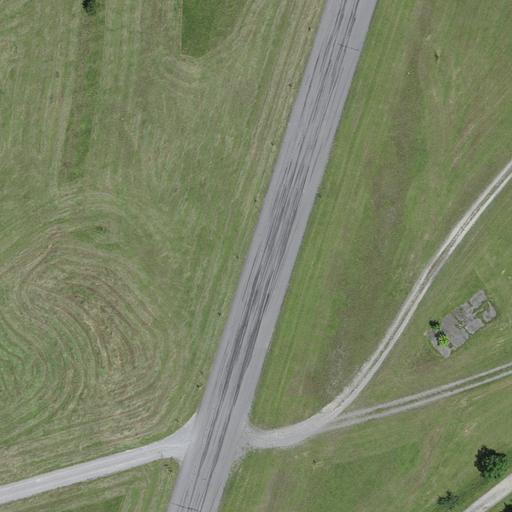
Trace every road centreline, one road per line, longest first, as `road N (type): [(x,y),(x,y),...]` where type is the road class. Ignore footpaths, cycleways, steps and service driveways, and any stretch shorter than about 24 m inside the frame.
road 1 (track): [(0,500),(312,425),(344,399),(511,172)]
road 2 (unclassified): [(353,0),(192,511)]
road 3 (track): [(312,425),(442,391),(511,363)]
